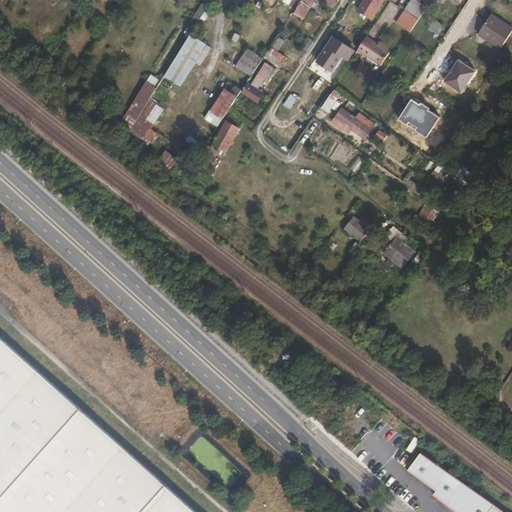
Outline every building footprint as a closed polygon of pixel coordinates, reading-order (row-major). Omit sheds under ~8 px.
[(203,0),(195,14),(200,17),(210,0),(203,0)] [(313,0),(303,0),(302,2),(301,1),(293,13),(302,18),(313,0)] [(334,0),(319,0),(332,8),(337,1),(334,0)] [(362,0),(355,10),(368,19),(380,0),(362,0)] [(411,0),(403,11),(417,21),(424,11),(425,10),(416,5),(418,2),(415,0),(411,0)] [(416,23),(417,21),(403,11),(395,23),(403,29),(405,26),(411,31),(416,23)] [(197,22),(200,17),(195,14),(185,28),(191,32),(197,22)] [(511,31),(511,29),(490,15),(477,34),(500,49),(511,31)] [(443,27),(433,20),(427,28),(437,35),(443,27)] [(204,44),(189,34),(164,74),(179,84),(204,44)] [(352,49),(334,37),(317,62),(332,73),(342,58),(348,61),(353,53),(351,51),(352,49)] [(388,52),(365,37),(357,50),(379,66),(388,52)] [(248,48),(235,67),(250,77),(263,59),(248,48)] [(270,48),(265,60),(282,68),(287,56),(270,48)] [(475,71),(457,59),(443,81),(462,93),(475,71)] [(242,90),(241,93),(259,105),(265,94),(259,90),(264,81),(268,83),(277,69),(264,62),(251,84),(247,81),(242,90)] [(132,105),(141,110),(148,99),(160,81),(151,76),(132,105)] [(329,88),(323,84),(318,92),(324,96),(329,88)] [(224,88),(204,118),(218,128),(241,93),(242,90),(234,85),(229,92),(224,88)] [(291,110),(299,101),(292,94),(284,104),(291,110)] [(336,100),(329,95),(320,109),(327,113),(336,100)] [(163,109),(148,99),(141,110),(129,130),(124,136),(138,146),(144,151),(158,134),(151,128),(163,109)] [(418,106),(410,100),(398,120),(427,138),(439,119),(428,111),(430,108),(420,103),(418,106)] [(357,118),(342,109),(335,118),(344,124),(350,128),(366,139),(376,125),(361,113),(357,118)] [(124,136),(129,130),(107,113),(103,119),(124,136)] [(239,128),(225,121),(211,144),(225,151),(239,128)] [(188,141),(201,146),(208,128),(195,124),(188,141)] [(350,128),(344,124),(341,128),(347,132),(350,128)] [(380,129),(375,136),(384,143),(389,136),(380,129)] [(172,162),(159,152),(155,160),(167,170),(172,162)] [(218,165),(198,152),(186,169),(205,184),(218,165)] [(356,172),(364,160),(357,155),(348,168),(356,172)] [(369,230),(353,218),(345,229),(361,241),(369,230)] [(414,252),(396,238),(384,254),(403,268),(414,252)] [(427,254),(422,250),(406,271),(411,275),(427,254)] [(324,281),(311,271),(309,275),(321,285),(324,281)] [(196,511),(0,335),(0,511),(196,511)] [(505,511),(424,449),(411,466),(439,488),(436,492),(461,511),(505,511)]
